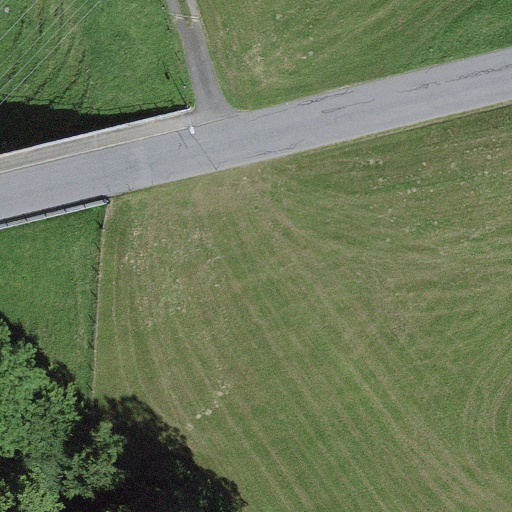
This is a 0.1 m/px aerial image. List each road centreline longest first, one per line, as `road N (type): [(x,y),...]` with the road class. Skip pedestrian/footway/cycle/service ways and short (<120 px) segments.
road 1 (unclassified): [(0,193),(511,73)]
road 2 (track): [(223,141),(182,0)]
